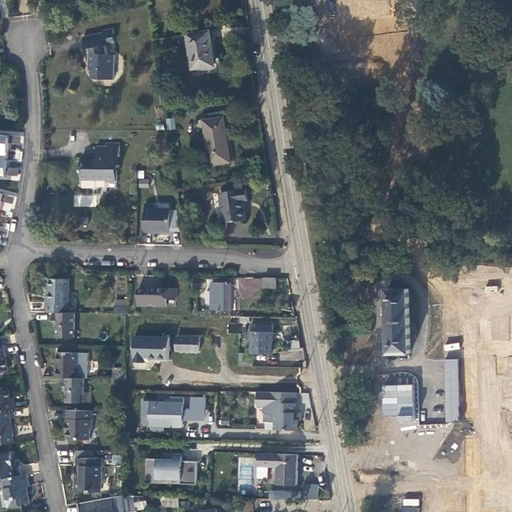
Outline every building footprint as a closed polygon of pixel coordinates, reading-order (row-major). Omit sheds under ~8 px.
[(369,0),(345,0),(346,1),(338,2),(340,14),(371,10),(369,0)] [(102,30),(103,33),(105,43),(114,41),(111,28),(102,30)] [(354,28),(331,32),(332,39),(324,41),(327,54),(358,49),(354,28)] [(208,31),(188,34),(194,69),(214,65),(213,54),(210,55),(209,49),(213,48),(210,31),(208,31)] [(115,54),(104,54),(102,46),(106,45),(105,43),(103,33),(83,37),(86,49),(89,48),(90,53),(89,63),(92,64),(92,76),(94,79),(114,80),(115,54)] [(207,113),(208,120),(220,118),(219,112),(207,113)] [(211,165),(229,162),(225,136),(226,135),(224,117),(220,118),(208,120),(204,120),(211,165)] [(168,119),(169,129),(176,129),(175,118),(168,119)] [(0,177),(19,179),(23,134),(0,131),(0,177)] [(82,179),(82,188),(97,188),(97,179),(106,180),(106,181),(117,181),(117,169),(120,169),(120,147),(108,147),(97,147),(97,158),(92,158),(92,157),(82,157),(82,179)] [(139,179),(138,187),(148,188),(149,180),(139,179)] [(225,223),(246,220),(243,201),(248,200),(247,188),(221,192),(225,223)] [(0,236),(0,235),(0,234),(0,208),(13,212),(16,193),(0,189),(0,236)] [(96,195),(74,194),(73,206),(96,207),(96,195)] [(145,204),(145,232),(153,232),(154,231),(170,231),(171,230),(181,230),(178,210),(171,210),(171,209),(160,209),(154,209),(154,204),(145,204)] [(279,257),(280,246),(273,246),(272,252),(257,251),(257,256),(279,257)] [(277,287),(277,278),(264,277),(264,287),(277,287)] [(46,302),(46,312),(52,312),(69,312),(69,279),(49,278),(49,295),(49,303),(46,302)] [(205,311),(205,315),(211,315),(231,316),(231,283),(212,283),(211,291),(207,291),(207,303),(211,303),(211,311),(205,311)] [(458,284),(458,293),(451,293),(451,319),(472,318),(471,284),(458,284)] [(138,289),(138,305),(167,306),(167,298),(177,298),(177,289),(147,288),(147,290),(138,289)] [(388,289),(390,353),(411,352),(409,288),(388,289)] [(489,290),(489,296),(482,296),(483,318),(503,317),(502,289),(489,290)] [(69,312),(52,312),(52,320),(54,320),(57,320),(57,326),(57,337),(74,337),(75,313),(69,312)] [(240,333),(240,324),(230,324),(230,332),(240,333)] [(252,324),(251,353),(273,353),(274,324),(252,324)] [(169,360),(170,337),(135,336),(134,362),(146,362),(146,359),(169,360)] [(200,337),(177,337),(177,350),(200,351),(200,337)] [(445,351),(459,349),(458,342),(444,345),(445,351)] [(0,370),(8,369),(4,345),(0,345),(0,370)] [(55,368),(55,377),(62,377),(84,378),(88,378),(88,353),(57,352),(57,368),(55,368)] [(253,358),(247,358),(248,353),(240,353),(240,366),(253,366),(253,358)] [(446,358),(447,421),(461,421),(459,358),(446,358)] [(506,376),(488,376),(489,399),(511,398),(511,389),(503,389),(502,384),(506,384),(506,376)] [(84,378),(62,377),(62,385),(64,386),(67,386),(67,391),(66,402),(84,403),(84,378)] [(414,385),(382,384),(382,415),(397,416),(397,421),(413,422),(414,385)] [(0,411),(10,410),(16,409),(14,401),(11,401),(9,390),(0,391),(0,411)] [(257,392),(257,402),(265,402),(265,407),(264,413),(265,413),(265,422),(276,422),(276,430),(298,430),(298,420),(301,420),(301,413),(295,413),(296,403),(297,404),(297,392),(257,392)] [(192,420),(192,410),(184,410),(185,397),(171,397),(171,399),(166,399),(166,402),(143,401),(143,417),(150,417),(150,426),(168,427),(168,425),(174,425),(174,427),(184,427),(184,420),(192,420)] [(192,404),(192,410),(192,420),(206,420),(207,404),(192,404)] [(14,435),(10,410),(0,411),(0,445),(15,443),(13,435),(14,435)] [(92,410),(67,410),(66,427),(67,427),(67,439),(90,439),(90,428),(92,428),(92,410)] [(431,429),(419,431),(421,440),(416,441),(419,452),(448,446),(445,434),(433,437),(431,429)] [(511,446),(505,445),(502,456),(511,458),(511,446)] [(0,479),(1,479),(21,475),(20,466),(13,467),(11,452),(0,453),(0,479)] [(298,484),(298,454),(259,453),(258,466),(279,466),(278,483),(298,484)] [(113,455),(113,465),(121,465),(121,455),(113,455)] [(174,459),(148,458),(147,479),(181,480),(181,483),(197,484),(198,461),(182,460),(183,455),(174,455),(174,459)] [(446,456),(421,460),(423,469),(415,471),(417,484),(450,478),(446,456)] [(93,458),(77,458),(76,466),(79,466),(79,476),(76,476),(76,491),(91,492),(91,489),(102,489),(102,466),(99,465),(100,458),(93,458)] [(30,486),(28,474),(21,475),(1,479),(2,489),(5,491),(8,508),(22,506),(22,504),(30,503),(27,487),(30,486)] [(319,500),(320,485),(304,484),(303,499),(319,500)] [(423,491),(411,493),(412,501),(408,502),(409,511),(421,511),(439,509),(437,497),(424,499),(423,491)] [(126,511),(129,511),(137,510),(136,503),(135,496),(123,495),(79,503),(80,511),(126,511)] [(179,507),(178,497),(163,497),(163,507),(179,507)] [(137,510),(148,508),(147,501),(136,503),(137,510)]
